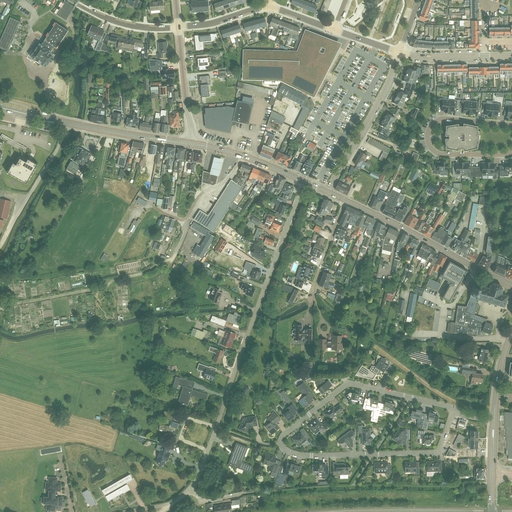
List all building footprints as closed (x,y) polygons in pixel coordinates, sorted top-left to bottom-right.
[(192,13),(209,11),(208,3),(198,3),(198,0),(191,1),(192,13)] [(228,0),(225,0),(221,2),(223,9),(230,7),(228,0)] [(60,7),(70,14),(75,7),(65,1),(60,7)] [(150,11),(164,9),(163,1),(150,2),(150,11)] [(217,12),(223,9),(221,2),(214,4),(217,12)] [(303,8),(309,10),(311,4),(305,2),(303,8)] [(315,12),(317,6),(311,4),(309,10),(315,12)] [(56,14),(66,20),(70,14),(60,7),(56,14)] [(432,15),(429,14),(430,11),(423,9),(421,13),(431,17),(432,15)] [(7,25),(18,29),(21,22),(10,17),(7,25)] [(260,28),(267,26),(265,18),(258,20),(260,28)] [(271,35),(273,36),(279,20),(272,18),(270,25),(274,27),(271,35)] [(258,20),(250,22),(253,30),(260,28),(258,20)] [(276,37),(279,29),(283,30),(286,23),(279,20),(273,36),(276,37)] [(246,31),(253,30),(250,22),(243,24),(246,31)] [(44,40),(45,40),(41,45),(40,45),(39,46),(36,44),(32,49),(35,51),(31,57),(36,61),(37,62),(38,63),(39,63),(40,64),(41,63),(47,66),(50,62),(51,62),(54,58),(53,58),(55,55),(51,52),(54,47),(56,48),(68,31),(56,23),(44,40)] [(283,30),(290,33),(293,25),(286,23),(283,30)] [(4,32),(15,36),(18,29),(7,25),(4,32)] [(240,25),(234,27),(236,33),(242,31),(240,25)] [(290,42),(292,34),(297,35),(300,28),(293,25),(290,33),(289,36),(287,41),(290,42)] [(91,27),(88,34),(89,35),(94,37),(93,38),(99,41),(95,50),(98,51),(100,51),(103,43),(102,43),(104,40),(107,33),(104,32),(104,31),(97,28),(97,29),(91,27)] [(234,27),(227,29),(229,35),(236,33),(234,27)] [(223,37),(229,35),(227,29),(221,31),(223,37)] [(1,39),(12,44),(15,36),(4,32),(1,39)] [(244,50),(243,79),(282,80),(313,96),(337,46),(304,33),(297,52),(244,50)] [(211,44),(218,43),(217,34),(195,37),(196,50),(204,50),(203,41),(211,41),(211,44)] [(119,43),(118,49),(125,50),(127,40),(122,39),(122,37),(112,35),(111,41),(119,43)] [(417,37),(416,39),(413,38),(412,40),(412,39),(410,45),(416,48),(416,47),(418,40),(418,38),(417,37)] [(0,40),(0,47),(9,51),(12,44),(1,39),(0,40)] [(142,47),(143,41),(133,39),(133,41),(127,40),(125,50),(133,52),(134,46),(142,47)] [(163,53),(168,52),(167,42),(159,43),(160,53),(157,53),(157,58),(163,58),(163,53)] [(208,62),(211,62),(210,58),(207,58),(207,54),(197,55),(197,61),(198,61),(199,67),(208,66),(208,62)] [(164,79),(170,79),(170,78),(175,77),(174,76),(175,76),(175,74),(174,74),(174,69),(169,70),(168,66),(166,67),(165,65),(161,66),(162,69),(163,69),(163,74),(162,74),(163,78),(164,78),(164,79)] [(406,71),(405,73),(406,74),(414,77),(415,73),(416,74),(417,72),(419,72),(421,68),(415,66),(413,70),(408,68),(407,70),(406,71)] [(404,78),(403,80),(409,82),(407,88),(414,90),(416,85),(415,84),(413,83),(413,81),(412,81),(414,77),(406,74),(406,75),(405,75),(404,77),(404,78)] [(208,85),(211,84),(210,76),(199,77),(199,85),(201,85),(202,97),(209,96),(208,85)] [(272,95),(269,104),(273,105),(275,99),(278,92),(273,91),(274,90),(238,82),(237,87),(272,95)] [(307,96),(282,84),(278,92),(275,99),(281,102),(283,97),(301,105),(300,107),(302,108),(301,112),(306,115),(311,105),(307,96)] [(173,103),(173,99),(179,99),(178,91),(175,91),(175,86),(169,87),(169,92),(172,92),(173,99),(169,100),(169,104),(173,103)] [(406,97),(409,99),(413,92),(407,89),(405,93),(400,91),(398,93),(397,93),(396,95),(396,96),(397,96),(396,97),(404,101),(406,97)] [(396,97),(395,97),(394,99),(394,100),(395,100),(393,102),(402,107),(403,105),(402,104),(404,101),(396,97)] [(444,112),(447,112),(449,99),(448,99),(448,100),(443,100),(443,99),(440,98),(439,105),(442,105),(441,111),(444,111),(444,112)] [(451,112),(453,112),(454,106),(457,106),(457,100),(454,100),(454,99),(449,99),(447,112),(451,113),(451,112)] [(98,103),(96,110),(92,110),(92,114),(90,122),(97,123),(101,100),(100,100),(99,103),(98,103)] [(207,126),(208,126),(231,131),(232,124),(236,122),(249,124),(253,104),(237,100),(236,108),(228,106),(205,108),(206,114),(207,126)] [(466,114),(469,114),(470,101),(464,100),(464,101),(461,100),(461,107),(464,107),(463,113),(466,113),(466,114)] [(479,102),(476,102),(476,101),(470,101),(469,114),(472,115),(472,114),(475,114),(475,108),(478,108),(479,102)] [(488,116),(491,116),(492,103),(492,104),(486,104),(487,103),(483,102),(483,109),(486,109),(485,115),(488,115),(488,116)] [(492,103),(491,116),(494,117),(494,116),(497,116),(497,110),(501,111),(501,104),(498,103),(492,103)] [(414,107),(410,118),(414,120),(418,109),(414,107)] [(122,117),(122,111),(114,109),(113,113),(115,113),(114,120),(121,121),(122,117)] [(282,115),(272,110),(270,116),(279,120),(282,115)] [(132,111),(131,112),(130,118),(128,118),(126,126),(132,127),(135,112),(134,112),(135,111),(132,111)] [(179,122),(178,111),(175,111),(176,115),(170,115),(171,126),(175,125),(175,127),(179,127),(179,122)] [(384,119),(392,124),(394,120),(396,118),(387,113),(386,116),(385,116),(384,118),(384,119)] [(279,132),(283,123),(279,120),(270,116),(267,126),(279,132)] [(383,127),(382,129),(380,128),(379,131),(383,134),(383,133),(388,136),(390,131),(389,130),(391,127),(390,127),(392,124),(384,119),(384,120),(383,120),(382,122),(382,123),(381,125),(383,127)] [(446,143),(446,148),(458,150),(458,149),(464,149),(464,151),(477,148),(477,143),(478,143),(478,140),(479,140),(479,135),(478,135),(478,132),(477,132),(477,127),(464,124),(464,126),(458,126),(458,125),(446,127),(446,132),(446,135),(449,135),(449,139),(446,139),(446,143)] [(383,151),(379,159),(384,162),(391,149),(370,138),(367,143),(383,151)] [(314,150),(316,146),(316,145),(310,141),(308,146),(314,150)] [(134,142),(130,156),(132,157),(134,151),(136,152),(139,143),(134,142)] [(119,144),(118,148),(119,148),(119,152),(120,152),(121,152),(121,156),(119,163),(121,163),(120,166),(121,166),(124,167),(128,153),(127,153),(129,145),(126,145),(125,143),(123,143),(122,143),(121,144),(121,145),(119,144)] [(156,155),(157,145),(151,145),(149,159),(152,160),(153,154),(156,155)] [(264,145),(260,155),(265,157),(268,150),(269,151),(271,148),(271,146),(270,146),(269,145),(268,145),(268,147),(264,145)] [(164,155),(165,147),(158,146),(155,163),(160,164),(161,154),(164,155)] [(79,147),(76,151),(79,153),(74,161),(77,163),(77,165),(71,162),(68,167),(67,169),(75,174),(77,172),(78,169),(81,171),(82,171),(83,171),(84,169),(83,168),(84,167),(92,155),(79,147)] [(265,157),(271,159),(274,150),(271,148),(269,151),(268,150),(265,157)] [(277,162),(281,163),(285,154),(282,153),(284,149),(282,148),(280,153),(279,152),(277,156),(275,160),(277,161),(277,162)] [(179,161),(178,166),(181,166),(182,162),(185,162),(186,150),(182,149),(180,161),(179,161)] [(290,157),(292,152),(290,151),(288,156),(285,154),(281,163),(285,165),(287,166),(289,161),(289,162),(291,158),(290,157)] [(358,158),(364,161),(367,155),(361,152),(358,158)] [(419,155),(413,152),(410,161),(415,163),(419,155)] [(193,161),(193,165),(195,165),(196,161),(202,162),(203,154),(202,154),(200,153),(199,153),(199,154),(196,153),(196,159),(194,158),(193,158),(193,161)] [(301,163),(304,156),(301,155),(298,162),(296,161),(292,169),(298,172),(302,164),(301,163)] [(305,164),(301,173),(307,175),(309,172),(310,172),(312,167),(314,164),(310,160),(312,158),(309,156),(305,162),(306,162),(304,164),(305,164)] [(13,163),(8,172),(27,183),(38,164),(33,161),(28,158),(27,161),(20,158),(16,164),(13,163)] [(368,167),(370,165),(364,161),(358,158),(354,164),(361,167),(362,164),(368,167)] [(211,173),(218,175),(220,175),(223,161),(214,159),(211,173)] [(440,172),(447,172),(447,163),(446,163),(446,162),(440,162),(437,162),(437,168),(434,168),(434,174),(440,174),(440,172)] [(462,176),(462,162),(458,162),(458,163),(456,163),(456,167),(453,167),(452,176),(456,176),(456,174),(462,174),(462,176)] [(475,169),(468,169),(468,163),(465,163),(465,162),(462,162),(462,176),(467,176),(467,177),(471,177),(470,179),(475,179),(475,177),(475,169)] [(482,176),(488,176),(488,162),(484,162),(484,163),(482,163),(482,169),(475,169),(475,177),(482,177),(482,176)] [(493,179),(497,179),(497,175),(498,175),(498,167),(494,167),(494,163),(491,163),(491,162),(488,162),(488,176),(493,176),(493,179)] [(499,174),(499,176),(508,176),(508,174),(508,171),(511,171),(511,162),(508,162),(505,163),(505,165),(505,167),(499,167),(499,174)] [(246,172),(244,176),(248,178),(251,167),(242,164),(240,169),(246,172)] [(253,177),(257,179),(260,171),(254,168),(250,176),(248,181),(250,183),(253,177)] [(415,182),(420,173),(413,170),(408,179),(415,182)] [(203,171),(202,182),(213,185),(216,184),(218,175),(211,173),(203,171)] [(260,180),(259,182),(257,186),(260,187),(261,182),(265,173),(260,171),(257,179),(260,180)] [(261,182),(260,187),(262,188),(264,183),(265,182),(268,184),(271,176),(265,173),(261,182)] [(74,185),(78,188),(83,180),(76,176),(73,181),(76,183),(74,185)] [(237,183),(243,187),(245,184),(242,182),(244,178),(241,176),(239,178),(236,176),(233,181),(237,183)] [(277,189),(276,192),(283,178),(278,176),(274,187),(277,189)] [(276,192),(275,193),(277,194),(278,193),(279,193),(280,190),(282,191),(287,180),(283,178),(276,192)] [(209,216),(208,215),(214,220),(208,229),(214,232),(243,187),(237,183),(231,180),(209,216)] [(335,189),(341,192),(345,184),(339,181),(335,189)] [(437,187),(430,183),(427,188),(435,192),(437,187)] [(446,186),(442,183),(436,192),(441,195),(446,186)] [(280,200),(282,201),(284,198),(285,198),(286,196),(291,186),(286,184),(283,192),(285,193),(282,198),(281,197),(280,200)] [(347,195),(351,187),(345,184),(341,192),(347,195)] [(289,201),(294,187),(291,186),(286,196),(285,198),(284,198),(282,201),(284,202),(285,199),(289,201)] [(356,187),(351,198),(367,205),(372,194),(356,187)] [(387,200),(386,204),(387,204),(393,206),(393,207),(400,192),(392,189),(390,193),(388,197),(387,200)] [(387,193),(381,190),(377,197),(375,196),(370,207),(378,211),(387,193)] [(455,199),(462,203),(466,195),(459,191),(455,199)] [(158,193),(150,192),(149,200),(156,201),(158,193)] [(488,198),(480,196),(479,204),(486,205),(488,198)] [(139,197),(137,201),(145,206),(148,202),(139,197)] [(274,198),(272,202),(276,205),(274,211),(278,213),(282,214),(283,214),(284,215),(285,211),(284,211),(286,206),(281,204),(282,203),(277,200),(274,198)] [(318,212),(323,215),(324,212),(326,209),(328,205),(327,205),(329,200),(325,198),(324,199),(320,206),(318,212)] [(11,201),(0,199),(0,200),(0,216),(7,218),(11,201)] [(330,211),(334,203),(333,202),(329,200),(327,205),(328,205),(326,209),(324,212),(323,215),(326,216),(329,210),(330,211)] [(387,204),(382,213),(388,216),(394,218),(399,209),(396,208),(395,210),(393,209),(394,207),(393,207),(393,206),(387,204)] [(340,225),(348,228),(356,211),(347,207),(344,213),(345,213),(342,220),(340,225)] [(399,209),(394,218),(400,221),(403,216),(404,216),(408,209),(404,207),(403,210),(399,209)] [(410,214),(404,223),(413,228),(419,219),(412,215),(416,210),(413,208),(409,213),(410,214)] [(194,219),(208,229),(214,220),(200,210),(194,219)] [(350,229),(350,231),(352,232),(353,230),(355,225),(356,225),(358,219),(358,218),(360,212),(356,211),(348,228),(350,229)] [(474,230),(477,212),(472,211),(469,229),(474,230)] [(355,235),(358,236),(360,233),(360,231),(363,224),(366,215),(360,213),(360,212),(358,218),(358,219),(356,225),(355,225),(353,230),(354,230),(356,225),(359,226),(356,232),(355,235)] [(266,220),(265,223),(281,229),(283,224),(273,221),(275,216),(268,214),(268,215),(266,219),(266,220)] [(431,226),(426,235),(430,238),(436,228),(443,216),(440,214),(433,227),(431,226)] [(171,232),(173,228),(176,220),(170,218),(169,219),(169,218),(165,216),(164,220),(168,222),(163,221),(161,228),(165,230),(171,232)] [(251,221),(258,226),(261,221),(253,216),(251,221)] [(322,227),(324,223),(321,221),(322,219),(318,216),(315,222),(322,227)] [(364,227),(367,229),(368,226),(367,226),(371,218),(368,216),(364,224),(363,224),(360,231),(363,232),(365,228),(364,228),(364,227)] [(417,223),(414,229),(420,232),(425,222),(422,221),(423,218),(421,217),(420,219),(418,224),(417,223)] [(426,235),(431,226),(429,225),(432,219),(429,217),(421,232),(426,235)] [(139,218),(137,221),(134,219),(132,223),(134,225),(137,227),(141,220),(139,218)] [(367,234),(370,236),(373,229),(372,228),(376,220),(371,218),(367,226),(368,226),(367,229),(369,230),(367,234)] [(441,244),(447,247),(453,238),(448,236),(455,224),(457,225),(458,222),(453,219),(451,222),(448,228),(447,229),(449,230),(441,244)] [(377,234),(379,235),(380,233),(379,233),(382,224),(380,224),(380,223),(378,221),(377,222),(371,237),(375,238),(377,234)] [(202,258),(215,237),(208,233),(210,231),(194,222),(191,227),(206,236),(195,254),(202,258)] [(265,223),(264,225),(267,226),(266,228),(269,229),(269,230),(279,233),(281,229),(265,223)] [(125,237),(129,239),(133,233),(137,227),(134,225),(132,224),(128,230),(129,231),(125,237)] [(382,240),(380,246),(383,247),(385,239),(384,238),(385,234),(387,227),(386,227),(386,226),(385,226),(386,226),(386,225),(383,224),(382,225),(382,224),(379,233),(380,233),(379,235),(379,237),(382,238),(381,240),(382,240)] [(339,226),(334,238),(338,240),(336,244),(342,246),(345,239),(344,239),(344,238),(348,230),(344,228),(343,228),(339,226)] [(393,245),(399,232),(389,227),(385,236),(385,239),(383,247),(382,250),(392,252),(393,245)] [(434,231),(431,238),(440,243),(447,232),(439,227),(437,232),(434,231)] [(272,246),(274,240),(261,235),(263,230),(258,228),(254,236),(259,238),(265,241),(265,243),(272,246)] [(465,257),(466,256),(471,246),(466,243),(472,233),(465,229),(460,240),(461,241),(457,239),(451,249),(456,252),(465,257)] [(405,244),(409,236),(403,233),(399,240),(398,240),(398,241),(396,250),(397,250),(395,253),(399,255),(401,252),(401,253),(405,245),(406,244),(405,244)] [(312,243),(312,242),(315,243),(323,246),(322,246),(325,239),(318,236),(316,241),(313,239),(308,237),(307,241),(312,243)] [(492,252),(493,237),(488,236),(486,252),(488,252),(487,256),(487,257),(484,255),(479,264),(487,269),(491,262),(492,254),(491,254),(492,253),(492,252)] [(410,247),(412,248),(415,239),(412,237),(405,250),(408,251),(410,247)] [(221,239),(215,249),(220,253),(227,242),(221,239)] [(410,254),(415,256),(417,250),(416,250),(420,242),(415,239),(412,248),(410,254)] [(253,247),(254,248),(253,251),(254,251),(252,256),(263,260),(264,257),(266,253),(261,251),(262,246),(254,243),(253,247)] [(311,255),(318,258),(323,246),(315,243),(311,255)] [(418,256),(422,258),(427,246),(423,244),(418,256)] [(422,258),(425,259),(422,265),(423,265),(421,268),(424,269),(425,266),(424,266),(427,261),(426,260),(431,249),(427,246),(422,258)] [(471,247),(470,250),(466,258),(471,260),(476,250),(475,250),(476,250),(471,247)] [(430,275),(434,267),(435,267),(435,265),(434,264),(437,259),(435,257),(437,252),(432,250),(428,257),(428,259),(430,260),(429,262),(431,263),(429,267),(430,267),(427,274),(430,275)] [(492,254),(491,262),(495,263),(496,264),(493,271),(505,277),(507,268),(508,260),(504,259),(503,266),(499,265),(501,257),(496,255),(494,252),(492,252),(492,253),(491,254),(492,254)] [(435,265),(435,267),(433,270),(437,272),(440,265),(443,267),(447,257),(440,254),(436,265),(435,265)] [(205,261),(199,270),(209,275),(211,271),(206,268),(209,263),(205,261)] [(450,302),(467,271),(449,261),(441,274),(442,275),(441,277),(448,281),(447,282),(449,284),(442,298),(450,302)] [(259,279),(261,272),(255,270),(256,265),(247,262),(244,268),(249,270),(247,276),(251,278),(251,277),(259,279)] [(314,267),(305,264),(300,277),(302,278),(301,281),(297,279),(295,286),(301,288),(304,282),(306,282),(307,280),(309,281),(314,267)] [(330,278),(331,274),(324,272),(322,278),(322,279),(335,283),(334,283),(335,280),(330,278)] [(291,285),(293,278),(285,275),(282,282),(291,285)] [(328,287),(329,285),(334,286),(338,288),(339,285),(334,284),(335,283),(322,279),(322,278),(319,285),(326,288),(327,287),(328,287)] [(429,279),(426,286),(438,291),(441,284),(429,279)] [(469,299),(476,301),(477,299),(479,300),(501,306),(504,307),(505,307),(506,303),(507,303),(508,303),(508,301),(507,300),(508,296),(501,295),(503,289),(501,286),(501,285),(498,285),(494,283),(490,285),(489,288),(480,286),(481,285),(474,283),(471,294),(470,298),(469,299)] [(252,297),(255,289),(243,284),(241,289),(246,291),(245,294),(252,297)] [(284,284),(282,289),(292,293),(289,299),(294,302),(294,301),(295,300),(299,291),(294,289),(293,288),(284,284)] [(219,304),(223,293),(219,291),(219,289),(213,287),(209,299),(213,300),(213,302),(219,304)] [(406,316),(408,317),(413,318),(417,294),(411,293),(406,316)] [(420,299),(416,321),(424,323),(425,319),(434,321),(438,302),(420,299)] [(451,322),(449,333),(460,334),(462,334),(476,336),(477,336),(477,335),(480,336),(481,330),(482,331),(481,333),(483,334),(484,331),(490,334),(493,325),(485,322),(486,319),(481,317),(474,315),(474,314),(478,302),(476,302),(476,301),(469,299),(469,301),(467,307),(458,306),(457,310),(456,323),(451,322)] [(234,315),(229,313),(226,321),(239,326),(243,316),(235,313),(234,315)] [(213,315),(211,321),(224,326),(226,321),(213,315)] [(302,325),(294,325),(294,331),(292,331),(292,335),(293,335),(293,340),(301,340),(302,338),(307,339),(306,343),(305,343),(311,344),(312,329),(305,329),(307,329),(307,331),(302,330),(302,325)] [(197,329),(194,337),(203,340),(205,336),(207,330),(204,329),(203,332),(197,329)] [(233,341),(236,334),(227,330),(226,332),(220,329),(218,335),(233,341)] [(218,343),(221,344),(231,348),(233,341),(218,335),(217,338),(220,339),(218,343)] [(342,349),(343,336),(337,336),(336,337),(333,337),(332,341),(326,341),(326,340),(319,339),(319,348),(327,348),(332,348),(331,349),(342,349)] [(227,357),(229,350),(225,349),(225,352),(224,352),(224,351),(218,349),(210,346),(208,351),(216,354),(214,361),(220,363),(222,355),(224,355),(224,356),(227,357)] [(485,362),(488,350),(482,348),(479,360),(485,362)] [(296,357),(291,351),(287,351),(287,354),(293,360),(296,360),(296,357)] [(372,366),(369,370),(376,374),(377,373),(376,374),(378,375),(380,372),(385,373),(386,369),(388,366),(384,363),(386,360),(378,355),(375,366),(372,366)] [(213,380),(216,373),(211,371),(209,371),(210,367),(199,363),(197,370),(205,372),(204,377),(213,380)] [(369,370),(362,365),(356,375),(355,375),(373,379),(374,377),(375,378),(376,374),(377,373),(376,374),(369,370)] [(459,370),(460,370),(459,374),(472,376),(471,384),(475,384),(476,382),(481,382),(481,381),(482,381),(483,375),(476,374),(476,369),(460,367),(460,368),(459,370)] [(206,400),(208,394),(192,390),(192,389),(187,387),(187,385),(188,386),(189,380),(176,377),(173,387),(177,388),(178,385),(184,387),(179,402),(188,405),(190,395),(206,400)] [(316,378),(316,385),(319,388),(318,389),(322,393),(332,385),(328,381),(325,383),(324,382),(324,377),(316,378)] [(305,396),(299,401),(304,408),(308,405),(308,404),(313,400),(310,397),(313,394),(303,382),(297,387),(305,396)] [(345,396),(349,402),(352,399),(360,401),(359,403),(362,404),(364,398),(359,397),(360,394),(353,393),(351,393),(350,392),(345,396)] [(370,407),(374,408),(373,411),(376,412),(375,415),(378,415),(379,416),(380,409),(377,408),(379,400),(379,399),(373,397),(370,407)] [(384,410),(380,409),(379,416),(378,415),(377,422),(381,423),(383,414),(385,415),(386,410),(390,411),(390,410),(394,411),(396,404),(391,403),(392,402),(386,400),(385,402),(384,410)] [(295,407),(293,404),(286,409),(288,411),(283,415),(288,421),(294,416),(293,415),(296,413),(293,409),(295,407)] [(333,406),(324,413),(329,420),(331,417),(333,417),(343,409),(340,404),(335,408),(333,406)] [(416,411),(412,411),(410,417),(414,418),(415,417),(418,418),(417,422),(423,424),(423,422),(425,414),(422,413),(422,412),(422,410),(423,409),(417,407),(416,411)] [(429,412),(429,414),(428,414),(425,414),(423,422),(429,423),(430,421),(433,422),(437,423),(438,417),(435,416),(436,412),(429,410),(429,412)] [(180,423),(178,423),(180,418),(165,411),(163,416),(173,421),(171,427),(160,424),(159,429),(171,432),(168,440),(175,442),(177,437),(173,436),(174,433),(175,433),(175,432),(176,428),(178,429),(180,423)] [(272,434),(277,430),(279,428),(275,423),(280,419),(280,420),(281,419),(274,412),(272,414),(273,415),(267,419),(270,423),(265,426),(272,434)] [(511,412),(504,412),(503,426),(505,426),(504,437),(506,437),(505,453),(509,453),(508,460),(511,459),(511,412)] [(248,432),(249,428),(251,426),(257,425),(256,416),(247,418),(247,419),(243,422),(242,422),(239,429),(248,432)] [(317,419),(308,426),(313,433),(319,428),(327,429),(330,427),(325,421),(321,424),(317,419)] [(460,420),(457,426),(464,428),(466,422),(460,420)] [(358,426),(359,433),(362,433),(362,445),(370,444),(370,442),(373,439),(370,436),(370,429),(362,429),(362,426),(358,426)] [(338,439),(339,444),(344,444),(344,443),(345,442),(348,447),(353,447),(353,440),(350,437),(352,436),(352,437),(355,435),(355,431),(353,431),(352,429),(351,430),(352,430),(339,439),(338,439)] [(393,439),(397,441),(398,441),(398,444),(405,444),(405,436),(406,436),(406,434),(410,434),(410,430),(400,430),(396,435),(393,439)] [(418,435),(418,438),(422,438),(422,444),(427,443),(427,445),(430,445),(430,443),(431,443),(431,440),(434,440),(434,435),(424,436),(425,431),(419,430),(418,435)] [(301,445),(303,443),(303,441),(306,439),(309,443),(312,441),(306,432),(303,435),(301,433),(298,435),(297,435),(293,438),(295,441),(295,442),(297,444),(301,445)] [(459,434),(454,445),(458,448),(464,436),(459,434)] [(478,448),(478,438),(474,438),(474,437),(469,437),(469,448),(470,448),(478,448)] [(238,464),(237,467),(250,472),(253,466),(242,462),(248,447),(239,444),(235,455),(232,454),(229,461),(238,464)] [(157,460),(157,461),(157,462),(158,463),(159,464),(160,465),(161,465),(162,466),(164,463),(165,460),(167,461),(170,454),(168,453),(169,448),(162,446),(160,451),(160,450),(158,458),(158,459),(157,460)] [(270,465),(269,470),(273,472),(272,476),(276,477),(280,466),(274,464),(277,458),(276,458),(273,457),(269,456),(270,455),(265,454),(264,458),(265,458),(263,463),(270,465)] [(288,474),(289,470),(299,473),(301,467),(296,465),(296,463),(288,460),(284,473),(288,474)] [(441,461),(426,462),(427,472),(430,472),(432,471),(433,470),(438,470),(438,471),(441,471),(441,461)] [(405,462),(405,466),(404,467),(405,468),(405,472),(416,472),(416,474),(419,474),(419,468),(416,468),(416,462),(405,462)] [(312,464),(313,467),(312,467),(313,468),(313,474),(316,474),(318,471),(319,472),(323,472),(323,474),(321,474),(321,478),(322,478),(328,478),(328,468),(325,468),(325,464),(323,464),(322,465),(320,463),(319,464),(312,464)] [(375,463),(375,473),(385,473),(385,475),(392,475),(391,470),(388,470),(388,463),(375,463)] [(336,464),(337,469),(333,469),(333,468),(333,477),(337,476),(340,476),(341,475),(346,474),(346,475),(351,467),(350,467),(346,465),(345,465),(343,464),(336,464)] [(279,472),(275,484),(281,486),(285,474),(279,472)] [(130,490),(127,484),(125,485),(124,484),(132,479),(133,479),(130,474),(102,490),(105,495),(110,492),(111,493),(105,496),(108,501),(123,493),(130,490)] [(60,491),(60,484),(56,483),(57,478),(50,478),(49,483),(46,483),(46,490),(49,490),(48,497),(43,496),(43,504),(48,504),(47,510),(54,510),(55,505),(61,505),(62,498),(55,498),(56,490),(60,491)] [(90,507),(96,503),(88,489),(82,492),(90,507)] [(223,504),(223,511),(224,511),(232,511),(231,505),(240,504),(239,500),(232,501),(233,504),(231,504),(231,503),(223,504)]
